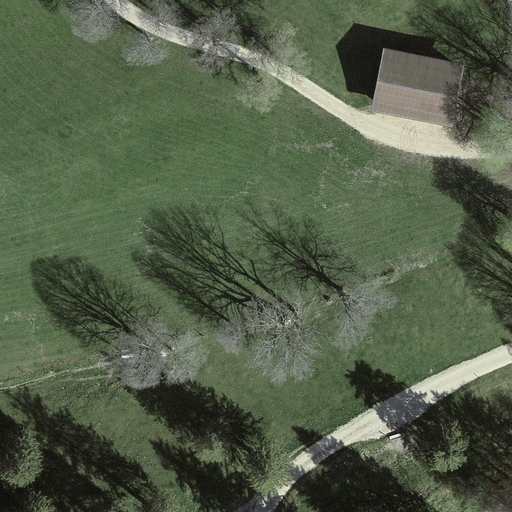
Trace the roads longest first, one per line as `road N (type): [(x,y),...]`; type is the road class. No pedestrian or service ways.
road 1 (track): [(511,152),(447,151),(376,129),(256,61),(149,22),(120,0)]
road 2 (track): [(269,511),(274,495),(336,447),(442,390),(511,366)]
